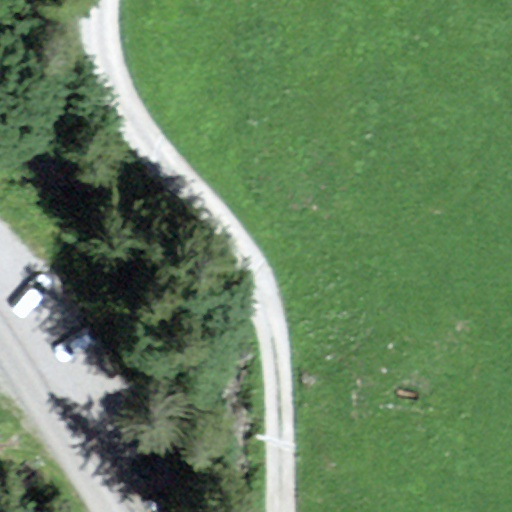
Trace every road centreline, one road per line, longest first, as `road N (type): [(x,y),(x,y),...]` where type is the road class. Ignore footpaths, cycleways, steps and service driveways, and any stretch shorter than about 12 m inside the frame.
road 1 (track): [(292,323),(109,70),(107,0)]
road 2 (unclassified): [(0,303),(113,433),(159,511)]
road 3 (unclassified): [(272,511),(292,323)]
